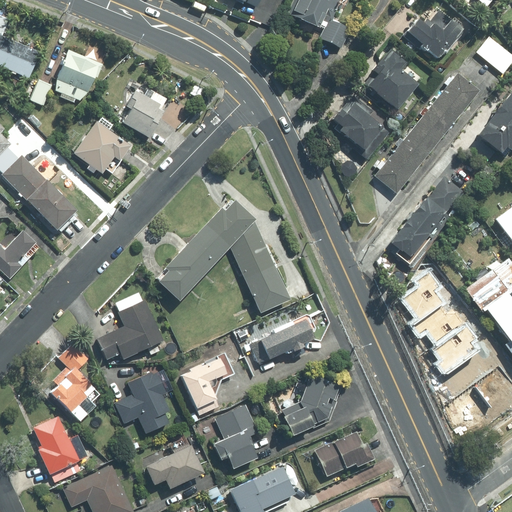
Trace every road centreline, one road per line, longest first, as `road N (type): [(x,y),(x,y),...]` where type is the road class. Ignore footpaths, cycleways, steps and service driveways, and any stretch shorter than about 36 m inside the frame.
road 1 (secondary): [(449,501),(254,88)]
road 2 (residential): [(254,88),(0,354)]
road 3 (secondary): [(254,88),(209,47),(96,0)]
